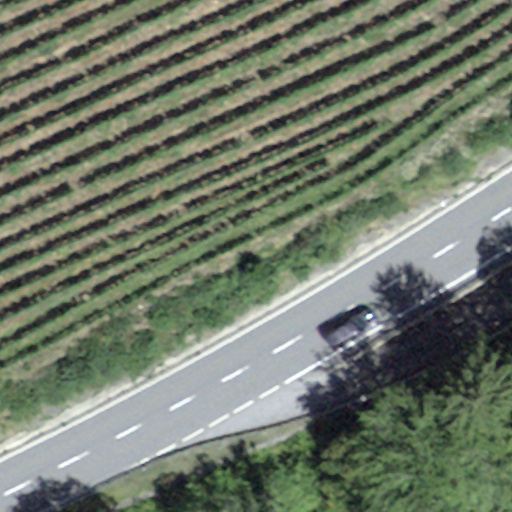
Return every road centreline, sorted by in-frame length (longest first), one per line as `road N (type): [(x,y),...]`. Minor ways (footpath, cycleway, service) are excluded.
road 1 (primary): [(511,200),(232,379),(0,496)]
road 2 (track): [(232,379),(371,387),(511,324)]
